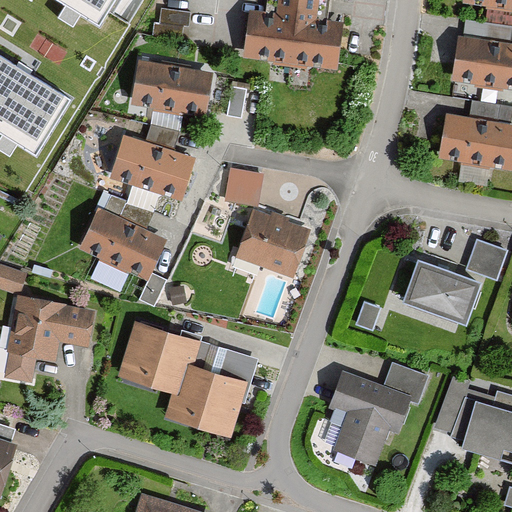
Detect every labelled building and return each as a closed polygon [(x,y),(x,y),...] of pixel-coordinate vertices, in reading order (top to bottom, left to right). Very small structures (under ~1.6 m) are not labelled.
[(120,0),(61,0),(105,26),(120,0)] [(340,0),(345,1),(345,0),(275,0),(273,22),(243,19),(238,62),(336,74),(342,25),(317,22),(319,0),(340,0)] [(511,0),(460,0),(460,8),(511,13),(511,0)] [(448,84),(511,93),(511,43),(455,35),(448,84)] [(72,101),(0,56),(0,133),(37,157),(72,101)] [(204,124),(213,70),(135,56),(125,111),(204,124)] [(433,160),(511,173),(511,164),(511,125),(441,113),(433,160)] [(181,206),(196,157),(122,134),(107,184),(181,206)] [(257,205),(266,169),(233,161),(224,197),(257,205)] [(76,250),(144,284),(166,242),(97,207),(76,250)] [(259,269),(295,282),(312,234),(244,210),(221,276),(252,287),(259,269)] [(507,251),(477,240),(466,271),(496,282),(507,251)] [(0,260),(0,284),(19,291),(26,268),(0,260)] [(396,301),(456,322),(471,281),(410,261),(396,301)] [(88,310),(11,300),(0,378),(28,383),(31,359),(52,362),(54,344),(83,348),(88,310)] [(173,398),(184,364),(191,342),(134,324),(116,380),(173,398)] [(428,375),(392,362),(383,388),(411,398),(410,401),(418,404),(428,375)] [(246,381),(184,364),(173,398),(169,420),(231,437),(246,381)] [(373,466),(385,430),(398,434),(410,401),(411,398),(383,388),(338,373),(325,408),(343,414),(330,451),(373,466)] [(453,445),(510,462),(511,456),(511,410),(468,397),(453,445)] [(0,496),(14,442),(0,438),(0,496)] [(196,511),(138,495),(133,511),(196,511)]
